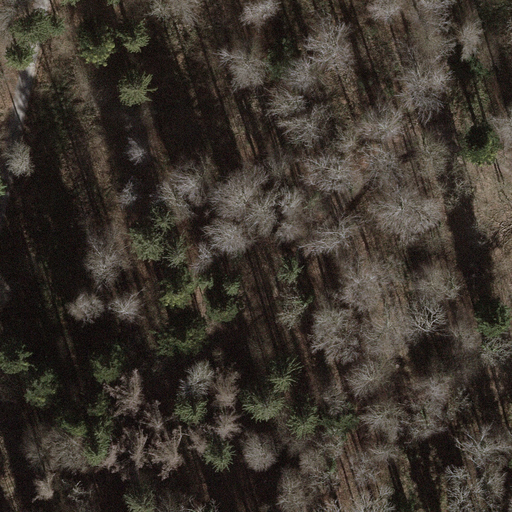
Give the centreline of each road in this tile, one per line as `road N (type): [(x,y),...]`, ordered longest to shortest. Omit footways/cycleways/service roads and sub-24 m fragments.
road 1 (track): [(0,495),(139,408),(227,332),(290,268),(352,186),(400,143),(470,141),(511,159)]
road 2 (track): [(0,256),(49,0)]
